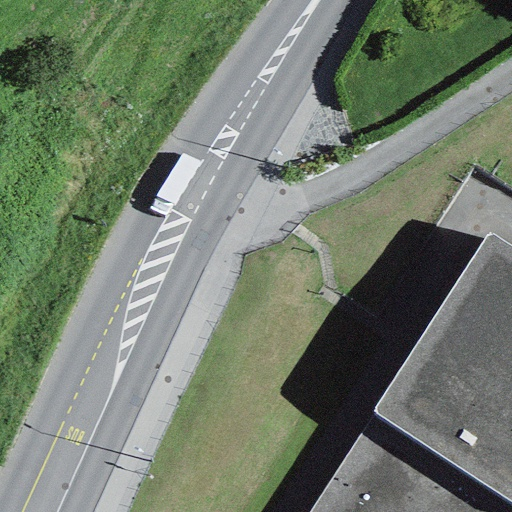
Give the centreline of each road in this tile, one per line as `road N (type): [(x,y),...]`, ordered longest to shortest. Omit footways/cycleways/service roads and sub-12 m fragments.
road 1 (secondary): [(315,0),(147,277),(40,511)]
road 2 (trunk): [(281,0),(511,47)]
